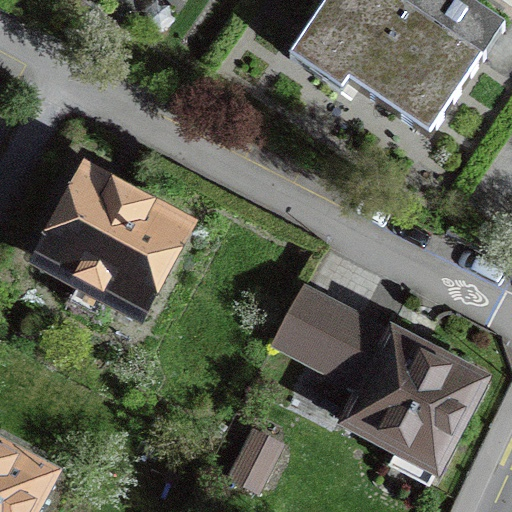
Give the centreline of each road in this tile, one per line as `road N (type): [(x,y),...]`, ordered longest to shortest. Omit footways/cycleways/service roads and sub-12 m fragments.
road 1 (residential): [(66,74),(511,313)]
road 2 (residential): [(0,196),(66,74)]
